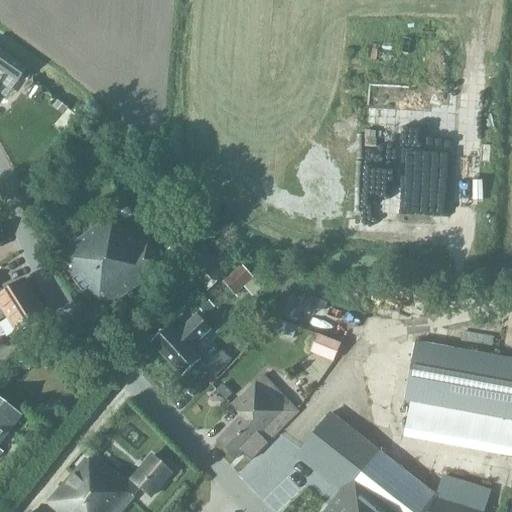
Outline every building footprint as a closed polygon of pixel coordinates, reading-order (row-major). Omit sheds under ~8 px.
[(0,83),(7,74),(18,82),(27,69),(0,50),(0,83)] [(366,196),(310,196),(310,215),(399,215),(399,153),(338,154),(338,167),(366,167),(366,196)] [(111,217),(58,256),(73,277),(72,277),(85,296),(86,295),(100,314),(167,265),(149,241),(140,247),(127,230),(124,232),(111,217)] [(298,243),(362,245),(362,225),(299,223),(298,243)] [(202,295),(228,273),(191,231),(165,253),(202,295)] [(223,282),(235,295),(254,279),(242,266),(223,282)] [(26,279),(0,295),(0,306),(16,332),(47,313),(26,279)] [(152,343),(183,376),(200,359),(191,349),(212,330),(197,314),(177,333),(170,326),(152,343)] [(340,343),(318,335),(312,352),(334,361),(340,343)] [(476,338),(475,352),(510,356),(511,341),(476,338)] [(511,359),(415,342),(404,401),(410,402),(511,420),(511,359)] [(206,368),(215,377),(231,360),(222,351),(206,368)] [(242,415),(218,441),(236,460),(243,452),(251,460),(274,437),(298,413),(264,376),(233,406),(242,415)] [(0,449),(0,444),(21,417),(0,401),(0,456),(3,452),(0,449)] [(331,414),(297,457),(341,491),(325,511),(484,511),(491,492),(443,477),(436,501),(429,496),(431,493),(331,414)] [(61,493),(50,506),(57,511),(119,511),(140,489),(150,498),(172,473),(153,456),(125,488),(101,467),(99,470),(87,459),(59,491),(61,493)]
